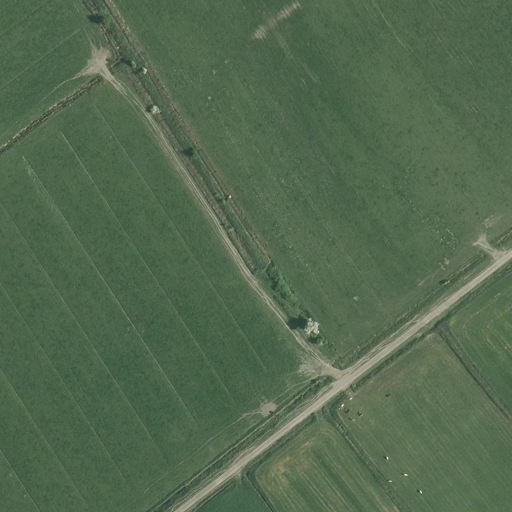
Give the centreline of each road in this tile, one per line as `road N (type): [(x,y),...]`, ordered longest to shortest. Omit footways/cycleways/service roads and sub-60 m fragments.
road 1 (track): [(99,66),(146,118),(219,231),(284,335),(290,371),(329,373),(345,384)]
road 2 (track): [(423,324),(511,439)]
